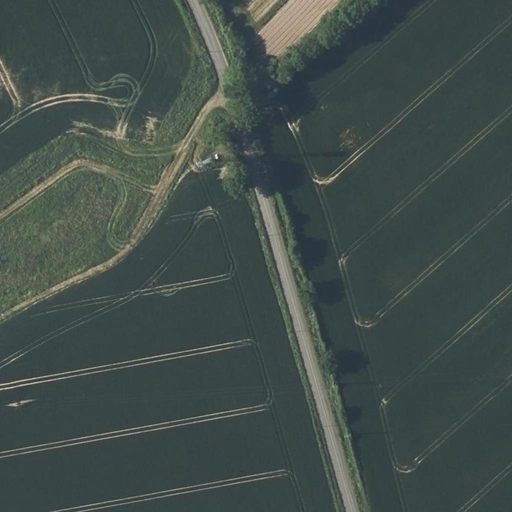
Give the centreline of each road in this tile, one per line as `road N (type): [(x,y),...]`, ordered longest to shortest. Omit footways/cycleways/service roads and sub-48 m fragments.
road 1 (tertiary): [(352,511),(232,93),(195,0)]
road 2 (track): [(123,255),(209,98),(232,93)]
